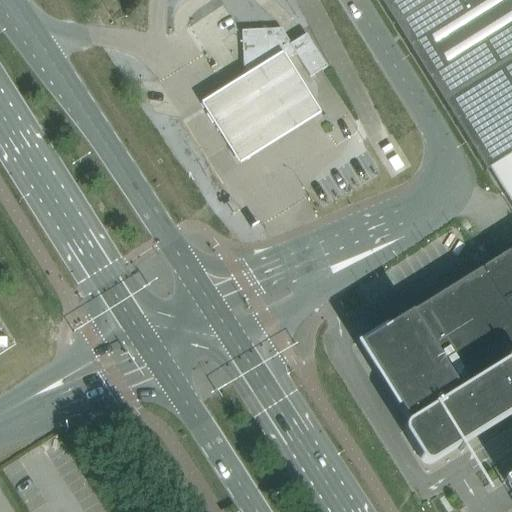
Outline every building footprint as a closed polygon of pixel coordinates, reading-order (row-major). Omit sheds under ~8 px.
[(511,0),(378,0),(395,26),(486,172),(511,155),(511,0)] [(306,35),(303,37),(293,43),(291,45),(282,30),(242,32),(244,74),(285,73),(285,62),(288,60),(296,54),(311,78),(314,76),(324,70),(327,68),(306,35)] [(285,73),(244,74),(201,100),(238,161),(319,112),(288,60),(285,62),(285,73)] [(511,160),(492,173),(511,206),(511,160)] [(511,250),(385,330),(384,328),(358,345),(397,409),(399,408),(409,423),(407,424),(406,426),(405,427),(405,428),(404,430),(404,431),(404,433),(405,435),(405,436),(421,461),(422,462),(423,463),(424,464),(426,465),(427,465),(429,465),(431,465),(432,465),(434,464),(511,415),(511,250)]
